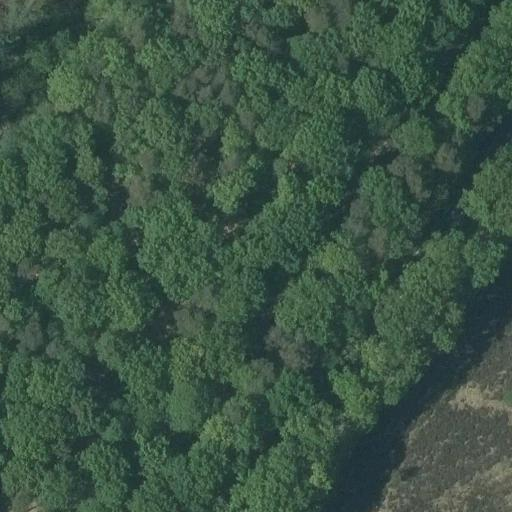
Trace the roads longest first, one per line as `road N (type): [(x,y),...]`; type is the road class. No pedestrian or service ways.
road 1 (unclassified): [(492,0),(130,511)]
road 2 (primary): [(234,511),(423,266)]
road 3 (primary): [(511,130),(423,266)]
road 4 (primary): [(423,266),(511,155)]
